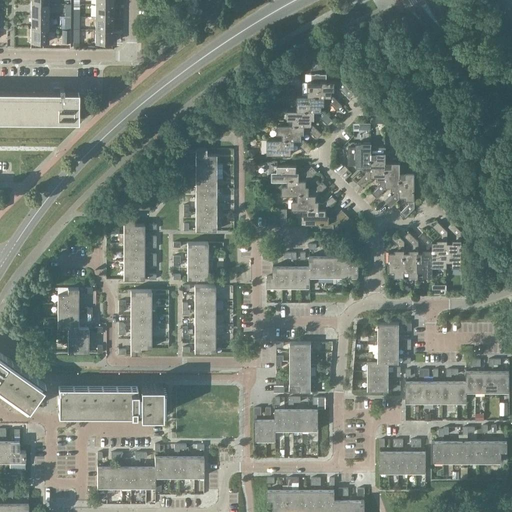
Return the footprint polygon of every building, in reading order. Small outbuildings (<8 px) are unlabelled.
[(48,16),(48,3),(31,3),(30,16),(48,16)] [(113,17),(113,4),(95,4),(95,17),(113,17)] [(48,29),(48,16),(30,16),(30,28),(48,29)] [(113,29),(113,17),(95,17),(95,29),(113,29)] [(48,42),(48,29),(30,28),(30,42),(48,42)] [(95,29),(95,42),(112,43),(113,29),(95,29)] [(64,37),(64,42),(70,42),(70,31),(62,31),(62,37),(64,37)] [(342,81),(326,81),(326,73),(319,73),(319,72),(314,72),(314,73),(311,73),(311,81),(306,81),(306,90),(308,90),(308,95),(308,96),(331,96),(331,95),(331,90),(332,88),(332,87),(338,87),(349,97),(354,92),(342,81)] [(0,116),(77,118),(77,94),(0,93),(0,116)] [(321,110),(321,109),(321,104),(322,103),(322,101),(328,101),(337,110),(342,105),(332,95),(331,95),(331,96),(308,96),(308,95),(296,95),(296,105),(298,105),(298,110),(321,110)] [(311,124),(311,119),(313,117),(313,115),(319,115),(327,124),(332,119),(322,110),(321,109),(321,110),(298,110),(286,110),(286,119),(288,119),(288,124),(292,124),(311,124)] [(301,139),(301,138),(301,133),(303,131),(303,130),(308,130),(317,138),(322,133),(313,124),(311,124),(292,124),(288,124),(276,124),(276,134),(278,134),(278,138),(278,139),(301,139)] [(306,153),(312,148),(302,138),(301,138),(301,139),(278,139),(278,138),(266,138),(266,154),(291,154),(291,152),(291,147),(292,146),(292,144),(298,144),(306,153)] [(348,146),(348,164),(356,164),(356,166),(357,166),(362,166),(363,168),(365,168),(365,173),(357,182),(362,187),(371,177),(371,176),(371,153),(371,147),(371,141),(370,141),(370,142),(356,142),(356,146),(348,146)] [(371,153),(371,176),(376,176),(378,177),(380,177),(380,183),(371,192),(376,196),(385,187),(385,186),(385,167),(385,163),(385,152),(385,147),(371,147),(371,153)] [(215,164),(215,154),(205,154),(205,148),(195,148),(195,164),(215,164)] [(385,167),(385,186),(391,186),(392,187),(394,187),(394,193),(385,201),(390,207),(400,197),(400,196),(399,196),(400,177),(400,173),(400,162),(390,162),(390,163),(385,163),(385,167)] [(215,179),(215,164),(195,164),(195,172),(205,172),(205,178),(215,179)] [(305,180),(305,181),(307,181),(316,171),(311,166),(303,174),(297,174),(297,173),(296,172),(296,166),(296,165),(277,165),(273,165),(273,170),(271,170),(271,180),(283,180),(305,180)] [(215,188),(215,179),(205,178),(205,172),(195,172),(195,188),(215,188)] [(400,177),(399,196),(400,196),(405,196),(407,197),(408,198),(408,203),(400,211),(405,216),(414,208),(414,172),(405,172),(405,173),(400,173),(400,177)] [(305,186),(305,181),(305,180),(283,180),(283,185),(281,185),(281,194),(293,194),(292,194),(315,194),(315,195),(317,195),(326,185),(321,181),(313,189),(307,189),(307,188),(305,186)] [(215,203),(215,188),(195,188),(195,196),(205,197),(205,202),(215,203)] [(315,200),(315,195),(315,194),(292,194),(293,194),(293,199),(291,199),(291,209),(303,209),(325,209),(326,210),(327,210),(336,200),(331,195),(323,203),(317,203),(317,202),(315,200)] [(215,211),(215,203),(205,202),(205,197),(195,196),(195,211),(215,211)] [(325,215),(326,210),(325,209),(303,209),(303,214),(301,214),(301,223),(337,223),(341,228),(351,219),(341,209),(333,218),(327,218),(327,217),(325,215)] [(195,220),(215,220),(215,211),(195,211),(195,220)] [(123,233),(143,233),(143,224),(133,224),(133,217),(123,217),(123,233)] [(195,230),(215,230),(215,220),(195,220),(195,230)] [(433,242),(432,242),(432,261),(432,265),(432,266),(446,266),(446,242),(447,242),(447,231),(437,221),(433,226),(441,234),(441,240),(440,240),(438,242),(433,242)] [(447,242),(446,242),(446,266),(461,266),(461,230),(452,221),(447,226),(455,235),(455,240),(454,240),(452,242),(447,242)] [(403,252),(404,252),(404,241),(394,231),(389,236),(398,244),(398,250),(396,250),(395,252),(389,252),(389,251),(388,251),(388,271),(389,271),(394,271),(394,275),(394,276),(403,276),(403,252)] [(418,252),(418,241),(408,231),(404,236),(412,244),(412,250),(411,250),(409,252),(404,252),(403,252),(403,276),(404,276),(404,275),(404,271),(408,271),(408,275),(408,276),(418,276),(418,275),(418,271),(418,252)] [(432,242),(433,242),(433,241),(423,231),(418,236),(427,244),(427,250),(425,250),(424,252),(418,252),(418,271),(423,271),(423,275),(423,276),(432,276),(432,266),(432,265),(432,261),(432,242)] [(143,242),(143,233),(123,233),(123,242),(143,242)] [(143,251),(143,242),(123,242),(123,251),(143,251)] [(207,251),(207,242),(186,242),(186,251),(207,251)] [(143,260),(143,251),(123,251),(123,260),(143,260)] [(207,260),(207,251),(186,251),(186,260),(207,260)] [(310,276),(318,276),(318,266),(324,266),(324,255),(309,255),(309,266),(309,276),(310,276)] [(318,276),(333,276),(333,255),(324,255),(324,266),(318,266),(318,276)] [(348,266),(348,255),(333,255),(333,276),(342,276),(342,266),(348,266)] [(342,276),(358,276),(358,255),(348,255),(348,266),(342,266),(342,276)] [(143,269),(143,260),(123,260),(123,269),(143,269)] [(207,269),(207,260),(186,260),(186,269),(207,269)] [(266,286),(282,286),(282,266),(273,266),(273,276),(266,276),(266,286)] [(282,286),(291,286),(291,266),(282,266),(282,286)] [(291,286),(300,286),(300,266),(291,266),(291,286)] [(310,286),(310,276),(309,276),(309,266),(300,266),(300,286),(310,286)] [(143,279),(143,269),(123,269),(123,279),(143,279)] [(207,279),(207,269),(186,269),(186,279),(207,279)] [(214,300),(214,285),(194,285),(194,294),(204,294),(204,300),(214,300)] [(78,303),(78,287),(67,287),(67,293),(57,293),(57,303),(78,303)] [(150,299),(150,290),(150,289),(130,289),(130,305),(140,305),(140,299),(150,299)] [(214,309),(214,300),(204,300),(204,294),(194,294),(194,309),(214,309)] [(309,294),(309,303),(319,303),(319,294),(309,294)] [(130,314),(150,314),(150,299),(140,299),(140,305),(130,305),(130,314)] [(77,312),(78,303),(57,303),(57,318),(67,318),(67,312),(77,312)] [(214,324),(214,309),(194,309),(194,318),(204,318),(204,324),(214,324)] [(77,327),(77,312),(67,312),(67,318),(57,318),(57,327),(67,327),(77,327)] [(140,323),(150,323),(150,314),(130,314),(130,329),(140,329),(140,323)] [(214,333),(214,324),(204,324),(204,318),(194,318),(194,333),(214,333)] [(399,334),(399,325),(399,322),(378,322),(378,334),(399,334)] [(150,338),(150,323),(140,323),(140,329),(130,329),(130,338),(150,338)] [(88,336),(88,327),(77,327),(67,327),(67,342),(78,342),(77,336),(88,336)] [(214,342),(214,333),(194,333),(194,342),(214,342)] [(399,343),(399,334),(378,334),(378,343),(399,343)] [(88,352),(88,336),(77,336),(78,342),(67,342),(67,352),(88,352)] [(140,348),(150,348),(150,338),(130,338),(130,354),(140,354),(140,348)] [(310,351),(310,342),(310,341),(289,341),(289,351),(310,351)] [(214,352),(214,342),(194,342),(194,352),(214,352)] [(399,352),(399,343),(378,343),(378,352),(399,352)] [(0,387),(28,407),(43,386),(6,360),(4,358),(6,356),(0,351),(0,387)] [(310,366),(310,351),(289,351),(289,360),(300,360),(300,366),(310,366)] [(399,362),(399,352),(378,352),(378,361),(388,361),(388,362),(399,362)] [(310,375),(310,366),(300,366),(300,360),(289,360),(289,375),(310,375)] [(388,371),(388,362),(388,361),(378,361),(367,361),(367,371),(388,371)] [(466,391),(475,391),(475,370),(466,370),(466,380),(466,391)] [(475,391),(484,391),(484,370),(475,370),(475,391)] [(484,391),(499,391),(499,380),(494,380),(493,370),(484,370),(484,391)] [(499,391),(509,391),(509,370),(493,370),(494,380),(499,380),(499,391)] [(367,380),(388,380),(388,371),(367,371),(367,380)] [(310,391),(310,390),(310,375),(289,375),(290,384),(289,384),(289,392),(300,392),(300,391),(310,391)] [(276,386),(274,386),(274,392),(283,392),(283,386),(283,380),(276,380),(276,386)] [(388,389),(388,380),(367,380),(367,390),(388,389)] [(405,401),(415,401),(415,380),(405,380),(405,401)] [(415,401),(424,401),(424,380),(415,380),(415,401)] [(424,401),(433,401),(433,380),(424,380),(424,401)] [(433,401),(442,401),(442,380),(433,380),(433,401)] [(442,401),(457,401),(457,391),(451,391),(451,380),(442,380),(442,401)] [(466,401),(466,391),(466,380),(451,380),(451,391),(457,391),(457,401),(466,401)] [(162,384),(139,384),(139,414),(162,414),(162,384)] [(133,388),(57,388),(57,410),(135,410),(135,404),(137,404),(137,388),(133,388)] [(284,429),(284,408),(274,408),(274,419),(275,419),(275,429),(284,429)] [(293,429),(293,408),(284,408),(284,429),(293,429)] [(308,419),(308,408),(293,408),(293,429),(302,429),(302,419),(308,419)] [(302,429),(317,429),(317,408),(308,408),(308,419),(302,419),(302,429)] [(265,419),(256,419),(253,419),(253,439),(265,439),(265,419)] [(275,439),(275,429),(275,419),(274,419),(265,419),(265,439),(275,439)] [(9,461),(9,440),(0,440),(0,461),(9,461)] [(9,440),(9,461),(25,461),(25,450),(19,450),(19,440),(9,440)] [(431,461),(443,461),(443,440),(431,440),(431,461)] [(443,461),(452,461),(453,450),(458,450),(458,440),(443,440),(443,461)] [(452,461),(467,461),(467,440),(458,440),(458,450),(453,450),(452,461)] [(467,461),(476,461),(476,450),(482,451),(482,440),(467,440),(467,461)] [(476,461),(491,461),(491,440),(482,440),(482,451),(476,450),(476,461)] [(491,461),(501,461),(501,451),(507,451),(507,440),(491,440),(491,461)] [(379,471),(389,471),(389,450),(379,450),(379,471)] [(389,471),(398,471),(398,450),(389,450),(389,471)] [(398,471),(407,471),(407,450),(398,450),(398,471)] [(407,471),(416,471),(416,450),(407,450),(407,471)] [(416,471),(425,471),(425,450),(416,450),(416,471)] [(154,476),(169,476),(169,466),(163,466),(163,455),(154,455),(154,465),(154,476)] [(178,476),(178,455),(163,455),(163,466),(169,466),(169,476),(178,476)] [(178,476),(193,476),(193,466),(187,466),(187,455),(178,455),(178,476)] [(193,466),(193,476),(203,476),(203,455),(187,455),(187,466),(193,466)] [(96,486),(106,486),(106,465),(96,465),(96,486)] [(106,486),(121,486),(121,476),(115,476),(115,465),(106,465),(106,486)] [(130,486),(130,465),(115,465),(115,476),(121,476),(121,486),(130,486)] [(130,486),(145,486),(145,476),(139,476),(139,465),(130,465),(130,486)] [(154,486),(154,476),(154,465),(139,465),(139,476),(145,476),(145,486),(154,486)] [(282,510),(282,489),(267,489),(267,500),(273,500),(273,510),(282,510)] [(291,499),(291,489),(282,489),(282,510),(298,510),(298,499),(291,499)] [(306,510),(306,489),(291,489),(291,499),(298,499),(298,510),(306,510)] [(315,510),(315,489),(306,489),(306,510),(315,510)] [(324,510),(324,489),(315,489),(315,510),(324,510)] [(334,500),(334,489),(324,489),(324,510),(333,510),(334,500)] [(342,511),(343,500),(334,500),(333,510),(333,511),(342,511)] [(351,511),(352,500),(343,500),(342,511),(351,511)] [(364,511),(364,500),(352,500),(351,511),(364,511)] [(12,511),(12,503),(3,503),(3,511),(12,511)] [(27,511),(28,503),(12,503),(12,511),(27,511)]
